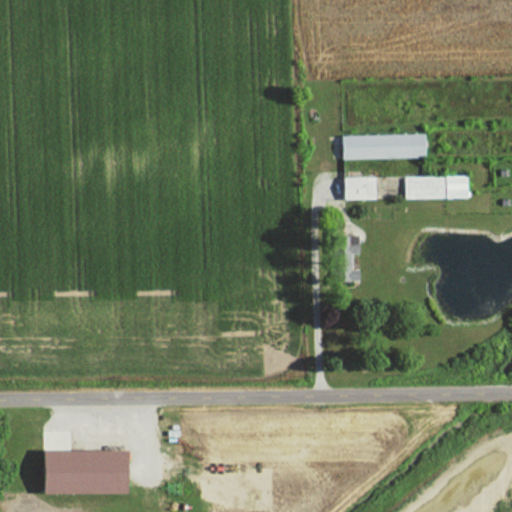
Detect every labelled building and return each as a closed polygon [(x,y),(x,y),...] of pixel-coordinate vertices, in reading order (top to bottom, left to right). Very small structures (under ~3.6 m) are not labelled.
[(334,135),(334,159),(419,158),(418,134),(334,135)] [(398,177),(398,199),(462,198),(462,176),(398,177)] [(335,200),(369,199),(369,177),(335,177),(335,200)] [(344,254),(351,254),(351,236),(328,236),(328,282),(352,282),(352,269),(344,269),(344,254)] [(32,493),(115,494),(116,452),(32,451),(32,493)]
